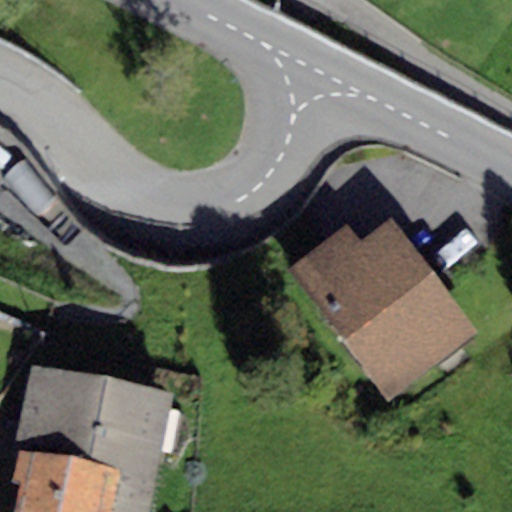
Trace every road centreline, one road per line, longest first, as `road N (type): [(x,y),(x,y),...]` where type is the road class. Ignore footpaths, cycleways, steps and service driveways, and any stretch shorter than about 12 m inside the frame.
road 1 (residential): [(313,69),(274,164),(245,197),(209,216),(159,215),(117,191),(58,122),(0,79)]
road 2 (residential): [(511,165),(313,69)]
road 3 (track): [(53,228),(128,299),(104,314),(56,309)]
road 4 (residential): [(313,69),(175,0)]
